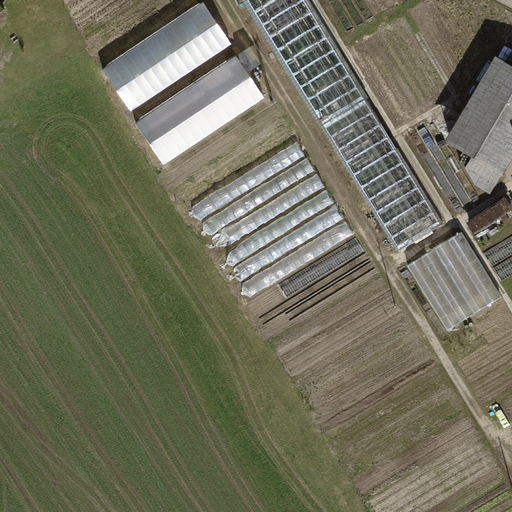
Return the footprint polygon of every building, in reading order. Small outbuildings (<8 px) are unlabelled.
[(446,228),(308,0),(242,0),(397,257),(446,228)] [(205,8),(107,74),(134,115),(233,49),(205,8)] [(239,61),(139,128),(167,170),(267,103),(239,61)] [(511,68),(499,61),(451,144),(509,178),(511,173),(511,68)] [(343,214),(300,142),(273,158),(282,174),(273,180),(306,236),(343,214)] [(504,303),(464,238),(411,270),(451,335),(504,303)]
